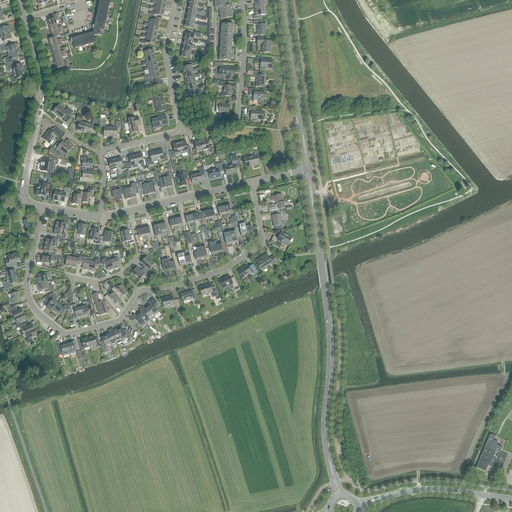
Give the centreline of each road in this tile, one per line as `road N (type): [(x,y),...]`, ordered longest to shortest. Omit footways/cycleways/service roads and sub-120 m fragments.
road 1 (tertiary): [(327,453),(329,334),(314,216)]
road 2 (residential): [(138,292),(120,319),(78,332),(64,335),(40,315),(26,277),(41,207)]
road 3 (unclassified): [(41,207),(27,203),(22,190),(41,86),(25,19)]
road 4 (residential): [(251,181),(263,244),(224,269),(138,292)]
road 5 (residential): [(182,132),(238,121),(240,0)]
road 6 (unclassified): [(251,181),(99,217)]
road 7 (residential): [(182,132),(165,57),(175,0)]
road 8 (tertiary): [(301,125),(283,0)]
